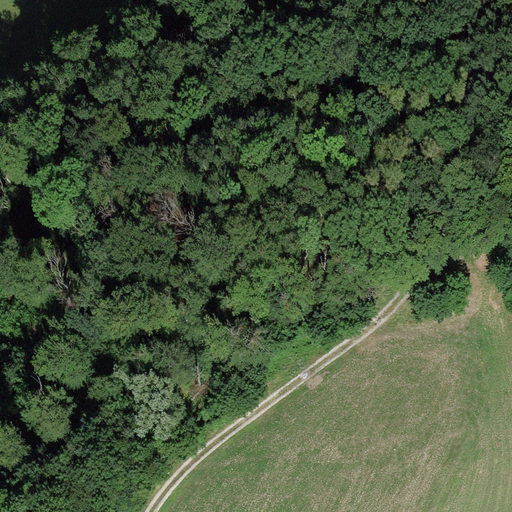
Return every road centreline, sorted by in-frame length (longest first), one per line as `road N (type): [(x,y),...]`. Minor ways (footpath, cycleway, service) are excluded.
road 1 (track): [(452,204),(417,268),(327,355),(172,475),(146,511)]
road 2 (track): [(0,95),(107,20),(122,0)]
